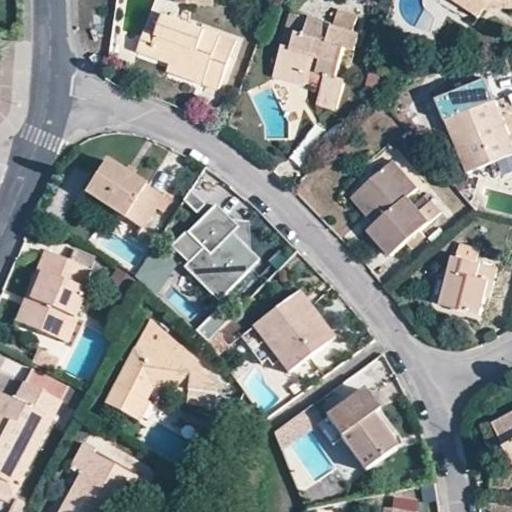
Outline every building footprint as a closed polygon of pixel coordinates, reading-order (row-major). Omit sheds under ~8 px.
[(511,9),(511,0),(449,0),(478,18),(483,10),(489,2),(500,2),(500,10),(511,9)] [(489,2),(483,10),(500,10),(500,2),(489,2)] [(301,18),(292,49),(283,47),(276,70),(307,80),(306,84),(325,89),(321,107),(337,111),(345,80),(337,77),(345,48),(356,51),(361,34),(352,31),(357,15),(338,10),(333,27),(301,18)] [(301,18),(293,15),(283,47),(292,49),(301,18)] [(165,16),(157,36),(151,57),(171,64),(207,77),(202,90),(216,95),(236,42),(220,36),(165,16)] [(151,57),(157,36),(146,32),(138,52),(151,57)] [(207,77),(171,64),(166,78),(202,90),(207,77)] [(304,87),(306,84),(307,80),(276,70),(273,78),(304,87)] [(437,101),(446,123),(468,173),(511,155),(511,141),(496,102),(487,79),(437,101)] [(511,120),(503,99),(496,102),(511,141),(511,120)] [(352,199),(362,211),(366,207),(380,221),(375,226),(368,231),(391,258),(430,223),(408,197),(417,189),(393,161),(352,199)] [(107,163),(86,195),(143,232),(153,217),(161,204),(143,192),(146,187),(107,163)] [(160,222),(168,209),(161,204),(153,217),(160,222)] [(366,207),(362,211),(375,226),(380,221),(366,207)] [(223,299),(259,263),(232,236),(237,230),(215,208),(187,236),(203,251),(189,266),(223,299)] [(203,251),(187,236),(186,234),(171,249),(188,265),(189,266),(203,251)] [(154,252),(136,278),(159,294),(177,267),(154,252)] [(79,295),(81,290),(89,271),(44,253),(36,271),(41,273),(29,301),(34,303),(26,326),(55,339),(65,316),(74,319),(83,297),(79,295)] [(482,265),(453,258),(441,305),(481,315),(490,281),(494,282),(497,268),(482,265)] [(222,299),(188,265),(183,269),(217,304),(222,299)] [(300,294),(293,299),(328,345),(334,340),(300,294)] [(328,345),(293,299),(253,329),(287,376),(328,345)] [(219,312),(207,325),(217,334),(230,321),(219,312)] [(207,325),(199,334),(209,343),(217,334),(207,325)] [(34,347),(29,356),(51,366),(55,357),(34,347)] [(149,405),(147,403),(154,390),(187,397),(185,407),(214,412),(217,396),(191,359),(134,351),(115,387),(104,406),(140,423),(149,405)] [(349,379),(325,403),(334,412),(357,388),(349,379)] [(0,394),(0,480),(8,484),(44,418),(52,401),(21,385),(13,401),(0,394)] [(365,392),(326,421),(341,441),(365,474),(397,450),(388,438),(395,433),(365,392)] [(61,405),(52,401),(44,418),(8,484),(0,480),(0,493),(12,500),(61,405)] [(511,456),(511,413),(494,424),(511,456)] [(341,441),(326,421),(316,428),(331,449),(341,441)] [(275,432),(283,446),(302,435),(294,422),(275,432)] [(83,444),(70,469),(79,474),(59,511),(104,511),(107,507),(117,511),(119,511),(136,478),(91,456),(94,450),(83,444)]
